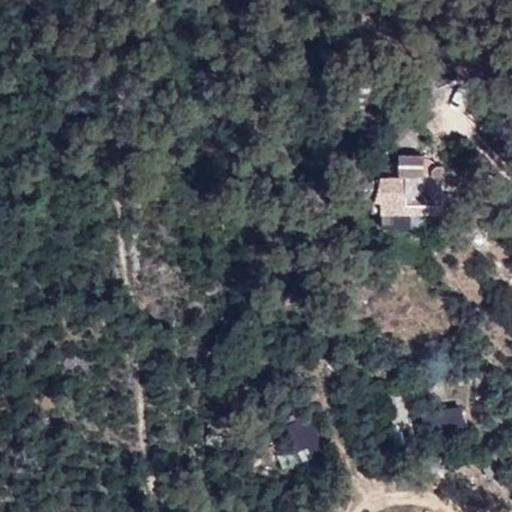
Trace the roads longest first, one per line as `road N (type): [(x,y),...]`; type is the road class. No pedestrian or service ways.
road 1 (track): [(142,0),(123,235),(149,511)]
road 2 (track): [(511,177),(427,102),(435,95),(468,115),(489,117)]
road 3 (track): [(355,511),(377,497),(404,493),(483,511)]
